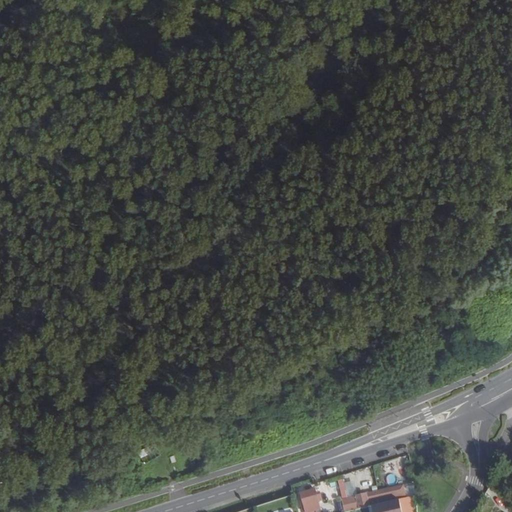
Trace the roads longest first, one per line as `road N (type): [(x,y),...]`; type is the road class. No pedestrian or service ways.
road 1 (primary): [(472,395),(319,462)]
road 2 (primary): [(319,462),(163,511)]
road 3 (primary): [(319,462),(458,423)]
